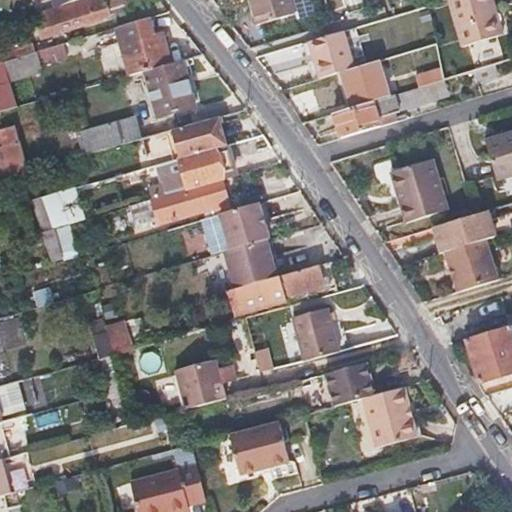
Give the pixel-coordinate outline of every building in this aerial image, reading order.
[(83,0),(32,16),(35,26),(37,36),(126,8),(123,0),(83,0)] [(293,0),(246,0),(254,24),(297,12),(293,0)] [(313,0),(297,0),(297,17),(313,17),(313,0)] [(493,0),(448,0),(465,53),(506,40),(493,0)] [(143,68),(167,61),(160,35),(151,38),(145,18),(115,27),(127,73),(143,68)] [(343,30),(307,40),(318,76),(341,70),(354,66),(343,30)] [(436,41),(410,49),(419,84),(431,81),(444,77),(436,41)] [(2,63),(7,81),(40,71),(38,66),(65,58),(61,44),(2,63)] [(178,58),(167,61),(143,68),(157,118),(192,108),(178,58)] [(351,105),(386,94),(375,60),(354,66),(341,70),(351,105)] [(0,108),(13,105),(7,81),(2,63),(0,63),(0,108)] [(419,84),(386,94),(351,105),(333,110),(341,136),(379,125),(376,117),(398,110),(397,108),(435,96),(431,81),(419,84)] [(207,118),(215,147),(225,144),(217,115),(207,118)] [(137,138),(135,128),(132,117),(77,134),(83,154),(137,138)] [(179,157),(215,147),(207,118),(171,129),(174,138),(179,157)] [(0,126),(0,177),(27,169),(13,123),(0,126)] [(149,145),(174,138),(171,129),(146,136),(149,145)] [(483,136),(484,141),(502,136),(500,131),(483,136)] [(484,141),(497,179),(511,174),(511,132),(502,136),(484,141)] [(215,147),(219,160),(229,158),(225,144),(215,147)] [(219,160),(215,147),(179,157),(188,187),(222,176),(233,173),(229,158),(219,160)] [(405,222),(447,209),(431,159),(389,171),(405,222)] [(0,190),(38,180),(34,167),(27,169),(0,177),(0,190)] [(232,209),(222,176),(188,187),(152,197),(158,221),(211,205),(214,214),(219,213),(232,209)] [(232,209),(219,213),(231,250),(264,240),(268,239),(256,202),(232,209)] [(437,252),(443,251),(483,238),(492,236),(485,211),(430,227),(437,252)] [(68,222),(53,226),(64,258),(78,254),(68,222)] [(443,251),(455,291),(496,279),(483,238),(443,251)] [(231,250),(225,252),(236,289),(275,278),(264,240),(231,250)] [(322,284),(317,266),(275,278),(236,289),(230,291),(235,312),(290,296),(291,300),(304,296),(302,289),(322,284)] [(291,317),(303,361),(338,351),(326,308),(291,317)] [(106,323),(107,354),(130,353),(129,323),(106,323)] [(465,340),(471,361),(477,382),(511,371),(511,336),(509,326),(508,327),(465,340)] [(140,355),(143,372),(161,368),(157,351),(140,355)] [(177,372),(187,410),(225,399),(215,361),(177,372)] [(322,373),(331,405),(358,397),(373,393),(365,365),(364,362),(322,373)] [(412,433),(399,386),(373,393),(358,397),(371,444),(412,433)] [(37,428),(60,423),(58,412),(35,416),(37,428)] [(286,461),(274,420),(224,435),(236,475),(286,461)] [(0,498),(10,496),(12,495),(3,461),(0,461),(0,498)] [(204,497),(195,464),(128,483),(135,511),(168,511),(167,508),(185,503),(204,497)] [(11,470),(15,490),(30,487),(25,467),(11,470)] [(167,508),(168,511),(173,511),(187,508),(185,503),(167,508)]
